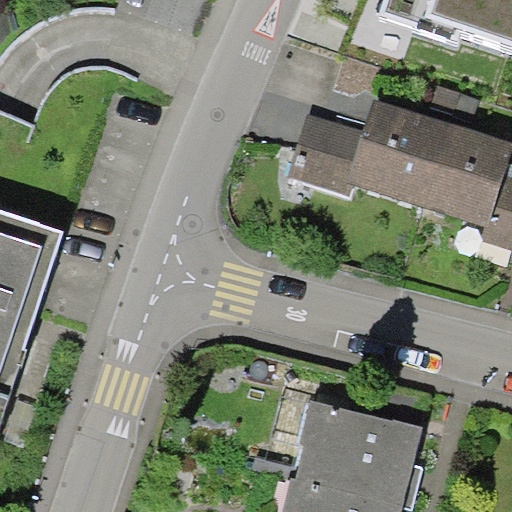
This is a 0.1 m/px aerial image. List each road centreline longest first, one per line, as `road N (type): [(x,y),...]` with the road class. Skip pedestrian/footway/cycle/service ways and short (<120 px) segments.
road 1 (residential): [(154,280),(511,368)]
road 2 (residential): [(154,280),(266,0)]
road 3 (residential): [(78,511),(154,280)]
